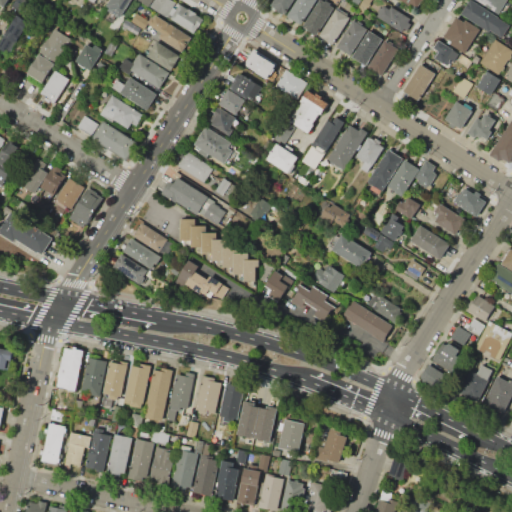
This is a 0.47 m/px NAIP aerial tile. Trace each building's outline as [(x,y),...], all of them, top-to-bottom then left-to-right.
[(27,1),(25,0),(14,0),(11,6),(20,12),(27,1)] [(110,0),(131,0),(120,18),(116,16),(112,23),(104,18),(109,12),(107,11),(109,8),(106,6),(110,0)] [(172,0),(177,3),(167,17),(150,6),(154,0),(172,0)] [(274,0),(294,0),(285,15),(271,5),(274,0)] [(297,0),(317,0),(302,25),(288,16),(297,0)] [(319,0),(324,0),(335,7),(318,35),(304,26),(319,0)] [(423,0),(419,8),(415,5),(414,6),(411,4),(410,6),(400,0),(423,0)] [(470,0),(472,0),(499,16),(498,17),(511,25),(503,38),(490,30),(489,31),(461,14),(470,0)] [(508,0),(499,14),(476,0),(508,0)] [(180,4),(188,9),(189,8),(197,13),(196,14),(205,20),(195,34),(171,18),(180,4)] [(403,32),(377,16),(379,12),(377,11),(381,6),(382,8),(384,5),(390,8),(391,6),(411,18),(409,22),(411,23),(407,30),(405,28),(403,32)] [(336,8),(351,17),(334,44),(320,36),(336,8)] [(131,21),(137,12),(151,20),(145,30),(131,21)] [(0,43),(18,14),(29,21),(16,42),(14,41),(8,50),(0,45),(0,43)] [(456,17),(464,22),(466,20),(480,28),(465,53),(448,42),(449,40),(444,37),(456,17)] [(354,20),(368,28),(351,55),(338,46),(354,20)] [(169,22),(193,37),(183,52),(159,37),(169,22)] [(131,23),(140,28),(137,34),(127,28),(131,23)] [(55,28),(71,38),(56,63),(40,53),(55,28)] [(370,30),(383,39),(367,66),(353,56),(370,30)] [(496,39),(511,49),(511,51),(499,74),(481,63),(496,39)] [(385,40),(398,48),(381,75),(368,67),(385,40)] [(438,40),(459,53),(454,61),(450,59),(447,64),(434,56),(438,50),(434,47),(438,40)] [(157,41),(182,56),(172,71),(147,55),(157,41)] [(92,70),(76,61),(87,44),(93,47),(95,44),(103,49),(92,70)] [(255,48),(278,62),(268,79),(244,64),(255,48)] [(40,53),(56,63),(44,83),(27,73),(40,53)] [(139,53),(170,72),(160,88),(132,71),(136,64),(134,62),(139,53)] [(126,57),(134,62),(136,64),(132,71),(129,74),(120,68),(126,57)] [(421,63),(436,73),(419,100),(403,90),(421,63)] [(287,69),(309,82),(301,95),(279,82),(287,69)] [(56,70),(70,79),(54,105),(40,96),(56,70)] [(487,71),(501,79),(491,95),(477,87),(487,71)] [(230,88),(240,72),(264,86),(256,99),(249,95),(247,98),(230,88)] [(131,76),(158,94),(147,110),(120,93),(126,84),(131,76)] [(464,98),(453,91),(462,77),(473,84),(464,98)] [(117,79),(126,84),(120,93),(112,88),(117,79)] [(237,115),(220,104),(229,89),(246,100),(237,115)] [(309,89),(329,102),(310,133),(289,120),(309,89)] [(495,93),(504,99),(496,110),(487,104),(495,93)] [(113,95),(144,114),(136,126),(132,123),(128,130),(101,114),(113,95)] [(457,101),(464,105),(466,102),(473,107),(472,110),(474,111),(463,129),(457,126),(455,128),(449,124),(451,122),(446,119),(457,101)] [(219,107),(221,109),(221,108),(237,118),(231,128),(234,130),(231,136),(209,123),(219,107)] [(343,120),(330,113),(304,162),(317,169),(343,120)] [(486,113),(499,121),(488,140),(483,136),(481,138),(478,136),(477,138),(468,133),(478,117),(482,119),(486,113)] [(84,116),(95,122),(89,133),(78,126),(84,116)] [(511,119),(511,154),(507,163),(490,152),(511,119)] [(104,120),(139,142),(128,160),(93,138),(104,120)] [(345,169),(328,159),(350,124),(360,130),(362,127),(369,131),(345,169)] [(207,126),(233,142),(229,147),(234,150),(225,164),(209,154),(207,157),(199,152),(201,149),(195,145),(207,126)] [(0,135),(25,151),(4,185),(0,182),(0,135)] [(369,137),(374,140),(376,138),(382,141),(380,144),(385,147),(373,166),(372,165),(368,172),(362,167),(365,162),(357,156),(369,137)] [(289,173),(268,159),(278,143),(299,157),(289,173)] [(389,148),(404,158),(383,190),(382,190),(380,193),(371,188),(373,185),(368,182),(389,148)] [(187,151),(214,167),(205,182),(179,166),(187,151)] [(35,193),(19,182),(35,156),(47,164),(44,168),(48,171),(35,193)] [(405,159),(420,169),(402,196),(387,186),(405,159)] [(427,160),(441,169),(428,189),(417,181),(419,179),(415,177),(427,160)] [(54,164),(62,170),(62,171),(67,175),(54,195),(40,186),(54,164)] [(70,177),(85,187),(71,209),(56,200),(70,177)] [(197,214),(163,193),(171,181),(174,183),(178,177),(208,196),(197,214)] [(224,177),(232,182),(224,195),(216,190),(224,177)] [(88,188),(104,198),(85,228),(69,218),(88,188)] [(478,217),(454,201),(458,194),(460,195),(465,188),(466,190),(467,188),(488,201),(478,217)] [(412,218),(396,208),(401,200),(405,203),(409,196),(421,204),(412,218)] [(260,197),(272,204),(260,222),(249,215),(260,197)] [(351,214),(343,226),(334,220),(332,222),(323,216),(324,213),(319,209),(326,198),(351,214)] [(213,202),(227,211),(218,225),(204,216),(213,202)] [(440,202),(468,220),(462,230),(459,228),(456,234),(435,221),(440,214),(435,211),(440,202)] [(0,229),(12,210),(54,237),(43,255),(16,238),(14,241),(0,231),(0,229)] [(396,240),(382,231),(393,213),(400,217),(397,220),(405,225),(402,229),(404,230),(401,236),(399,235),(396,240)] [(182,218),(196,218),(196,223),(192,223),(192,240),(182,240),(182,218)] [(160,252),(134,236),(142,222),(168,238),(160,252)] [(421,224),(451,244),(441,259),(411,240),(421,224)] [(193,225),(207,225),(207,230),(202,230),(202,247),(193,247),(193,225)] [(368,225),(381,233),(377,240),(363,233),(368,225)] [(203,232),(217,232),(217,237),(213,237),(213,253),(203,253),(203,232)] [(342,233),(373,253),(363,269),(332,249),(342,233)] [(382,234),(393,241),(389,248),(384,245),(382,249),(375,245),(382,234)] [(133,237),(162,257),(153,270),(124,251),(133,237)] [(214,239),(228,239),(228,243),(223,243),(223,261),(214,261),(214,239)] [(224,246),(238,246),(238,250),(234,250),(234,267),(224,267),(224,246)] [(511,248),(511,270),(501,264),(511,248)] [(235,252),(249,252),(249,257),(245,257),(245,275),(235,275),(235,252)] [(123,253),(149,270),(140,284),(114,267),(123,253)] [(285,253),(290,257),(286,264),(280,261),(285,253)] [(245,259),(260,259),(260,267),(257,267),(257,282),(245,282),(245,259)] [(413,259),(425,267),(419,276),(418,275),(416,279),(406,273),(408,269),(407,269),(413,259)] [(189,260),(199,266),(196,271),(208,279),(211,273),(231,285),(222,299),(210,291),(207,296),(202,293),(201,294),(185,284),(183,287),(175,282),(189,260)] [(499,263),(511,271),(511,292),(489,279),(499,263)] [(330,264),(346,275),(342,280),(345,282),(342,287),(339,285),(335,293),(318,282),(330,264)] [(276,270),(294,281),(280,302),(270,296),(274,290),(266,285),(276,270)] [(300,284),(311,290),(313,286),(329,296),(326,300),(338,307),(328,324),(315,315),(318,310),(307,302),(302,307),(293,301),(300,288),(299,285),(300,284)] [(397,324),(368,305),(372,298),(374,298),(377,293),(405,311),(397,324)] [(478,295),(495,306),(485,320),(468,309),(478,295)] [(355,300),(394,325),(384,342),(344,317),(355,300)] [(474,318),(485,325),(480,335),(467,329),(474,318)] [(486,344),(481,342),(478,350),(498,360),(511,332),(495,324),(486,344)] [(459,325),(471,333),(463,344),(452,337),(459,325)] [(433,359),(445,339),(467,353),(454,373),(433,359)] [(57,388),(76,392),(83,351),(77,350),(78,348),(65,345),(57,388)] [(0,347),(14,351),(12,362),(8,361),(6,370),(0,369),(0,347)] [(80,393),(99,397),(107,362),(88,358),(80,393)] [(104,394),(109,395),(108,399),(117,401),(118,398),(122,398),(127,366),(109,362),(104,394)] [(446,374),(427,364),(420,377),(438,388),(446,374)] [(132,366),(141,368),(142,365),(151,366),(144,405),(142,405),(141,409),(130,407),(131,404),(124,403),(132,366)] [(479,403),(460,394),(470,371),(477,374),(482,365),(493,370),(479,403)] [(145,419),(162,422),(173,370),(162,368),(161,372),(155,371),(145,419)] [(177,373),(183,374),(184,370),(196,373),(188,409),(182,408),(181,412),(177,411),(175,422),(168,420),(177,373)] [(201,376),(214,378),(214,382),(223,383),(217,416),(195,412),(201,376)] [(497,376),(509,383),(511,380),(511,394),(502,411),(483,399),(497,376)] [(226,383),(245,387),(238,421),(233,420),(233,424),(224,422),(225,418),(219,417),(226,383)] [(270,441),(277,408),(243,401),(237,434),(270,441)] [(55,408),(57,402),(67,405),(65,410),(55,408)] [(116,405),(122,407),(119,419),(112,417),(116,405)] [(50,419),(65,423),(67,412),(53,408),(50,419)] [(133,412),(144,415),(141,427),(130,425),(133,412)] [(94,425),(88,424),(90,415),(96,417),(94,425)] [(286,420),(306,424),(300,453),(280,449),(286,420)] [(110,421),(118,423),(115,434),(107,433),(110,421)] [(190,421),(198,422),(196,437),(187,436),(190,421)] [(50,422),(66,426),(66,428),(67,428),(66,433),(64,432),(59,457),(61,458),(60,462),(59,462),(58,464),(41,461),(42,455),(40,455),(41,449),(44,450),(47,433),(44,433),(45,428),(48,429),(50,422)] [(94,431),(95,431),(96,427),(104,429),(104,433),(113,434),(106,470),(87,467),(90,448),(92,437),(94,431)] [(154,430),(170,433),(168,444),(152,441),(154,430)] [(332,431),(349,436),(340,465),(331,462),(330,465),(316,461),(320,448),(326,450),(332,431)] [(72,432),(92,437),(90,448),(87,447),(82,467),(65,463),(72,432)] [(115,435),(134,438),(127,475),(123,474),(122,478),(110,475),(111,471),(108,471),(115,435)] [(137,439),(154,443),(145,483),(128,479),(137,439)] [(194,492),(212,496),(220,461),(209,459),(212,446),(204,444),(194,492)] [(157,447),(167,449),(166,452),(176,453),(170,487),(150,483),(157,447)] [(171,487),(187,491),(188,488),(191,488),(199,453),(180,449),(171,487)] [(239,449),(248,451),(246,462),(237,460),(239,449)] [(254,452),(270,455),(268,471),(259,470),(260,464),(252,462),(254,452)] [(281,458),(292,460),(290,475),(279,473),(281,458)] [(393,459),(409,464),(404,482),(388,477),(393,459)] [(224,460),(234,462),(233,469),(239,471),(233,500),(216,497),(224,460)] [(245,468),(263,471),(256,506),(238,502),(245,468)] [(266,473),(284,476),(278,510),(260,507),(266,473)] [(282,511),(288,480),(304,483),(303,487),(306,488),(301,511),(282,511)] [(307,511),(313,482),(332,485),(328,502),(333,503),(331,511),(307,511)] [(375,511),(383,491),(392,494),(390,500),(399,503),(395,511),(375,511)] [(26,511),(29,501),(38,503),(39,500),(47,502),(45,511),(26,511)]
